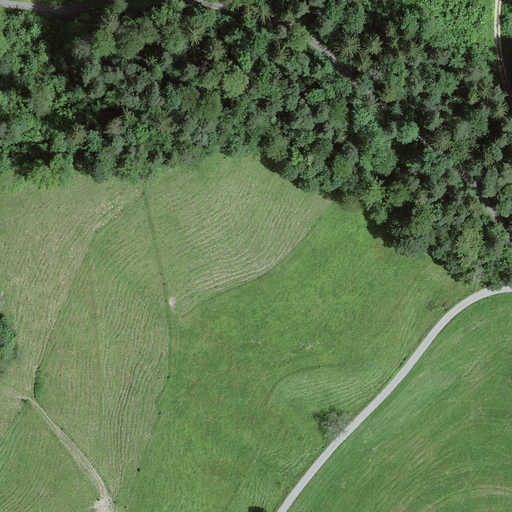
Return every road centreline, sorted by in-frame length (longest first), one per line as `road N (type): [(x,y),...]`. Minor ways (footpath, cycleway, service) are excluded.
road 1 (residential): [(511,234),(457,165),(299,28),(189,0)]
road 2 (unclassified): [(511,286),(461,304),(282,511)]
